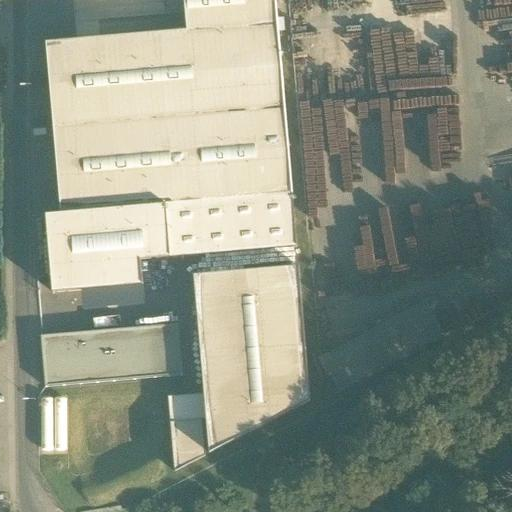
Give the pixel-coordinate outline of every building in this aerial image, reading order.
[(292,196),(275,0),(184,0),(187,32),(47,45),(61,215),(292,196)] [(141,286),(143,286),(141,261),(297,248),(292,196),(61,215),(46,217),(52,294),(83,291),(141,286)] [(299,268),(194,277),(209,455),(310,403),(299,268)] [(83,291),(85,311),(143,306),(141,286),(83,291)] [(419,306),(321,359),(340,394),(437,341),(419,306)] [(178,326),(41,337),(45,389),(183,377),(178,326)] [(202,421),(170,424),(174,473),(205,457),(202,421)] [(40,432),(40,448),(58,449),(58,432),(40,432)]
